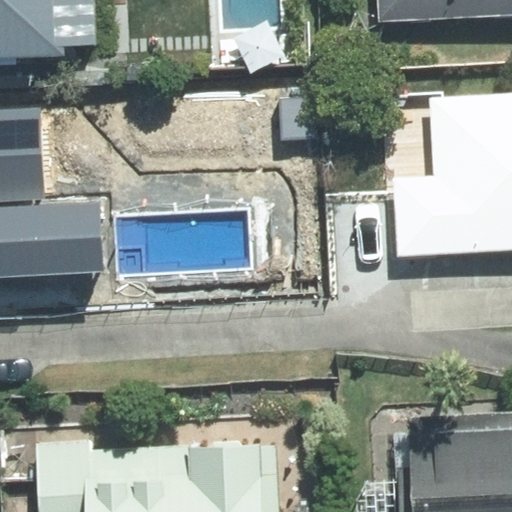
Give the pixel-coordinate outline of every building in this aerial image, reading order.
[(33,0),(0,0),(0,15),(34,15),(33,0)] [(6,48),(0,47),(0,216),(10,216),(6,48)] [(511,47),(402,50),(404,129),(363,130),(365,204),(511,200),(511,47)] [(290,150),(155,154),(157,234),(292,231),(290,150)] [(271,511),(270,377),(8,379),(8,485),(91,484),(91,511),(271,511)] [(398,511),(510,511),(511,407),(394,414),(398,511)]
